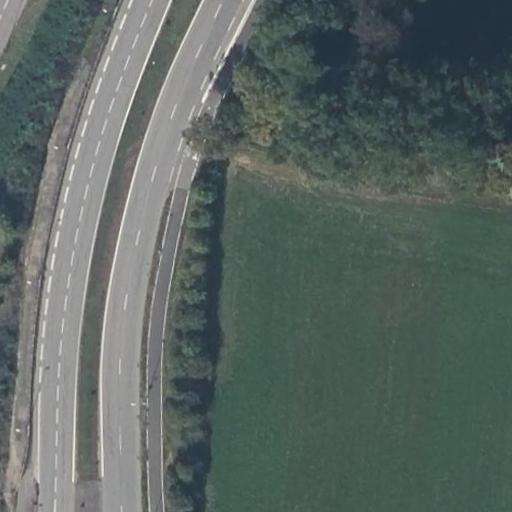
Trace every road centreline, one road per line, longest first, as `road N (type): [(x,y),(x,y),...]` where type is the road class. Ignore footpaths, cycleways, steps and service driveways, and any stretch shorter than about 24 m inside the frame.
road 1 (primary): [(121,511),(120,373),(135,249),(178,97),(224,0)]
road 2 (primary): [(151,0),(104,125),(78,225),(61,339),(55,511)]
